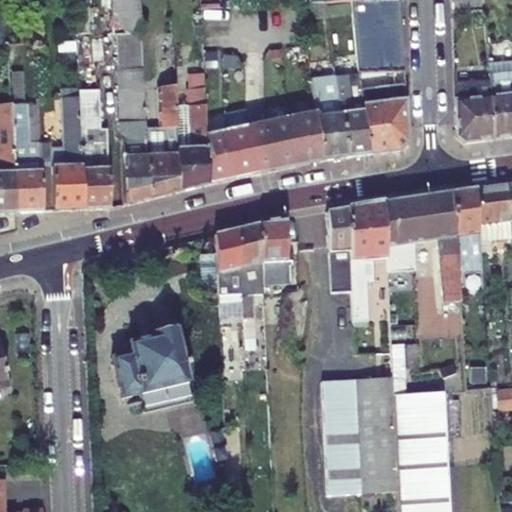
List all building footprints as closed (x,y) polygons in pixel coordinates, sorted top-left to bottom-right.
[(139,0),(109,0),(111,35),(141,34),(139,0)] [(379,0),(372,0),(352,1),(356,34),(371,34),(373,54),(403,54),(401,0),(379,0)] [(486,0),(452,0),(453,12),(484,11),(483,4),(487,4),(486,0)] [(302,7),(303,22),(328,19),(326,3),(302,7)] [(89,33),(88,8),(74,9),(75,34),(89,33)] [(172,34),(156,34),(157,51),(172,50),(172,34)] [(373,54),(371,34),(356,34),(359,72),(404,71),(403,54),(373,54)] [(75,42),(58,43),(58,52),(75,52),(75,42)] [(511,61),(490,65),(491,81),(494,139),(511,137),(511,61)] [(143,70),(115,71),(123,207),(148,201),(145,130),(143,70)] [(22,94),(21,74),(9,74),(10,94),(22,94)] [(360,76),(336,77),(347,160),(370,157),(363,107),(360,76)] [(311,81),(315,113),(321,163),(347,160),(336,77),(311,81)] [(455,84),(456,100),(458,137),(466,143),(494,139),(491,81),(455,84)] [(160,129),(145,130),(148,201),(178,193),(175,109),(174,87),(158,88),(160,129)] [(50,144),(40,144),(43,213),(82,211),(77,90),(77,88),(60,90),(62,149),(50,149),(50,144)] [(96,89),(77,90),(82,211),(110,211),(107,144),(95,145),(93,111),(97,111),(96,89)] [(188,107),(175,109),(178,193),(209,186),(204,138),(202,90),(187,91),(188,107)] [(10,94),(11,105),(16,214),(43,213),(40,144),(28,145),(27,104),(23,104),(22,94),(10,94)] [(370,157),(399,153),(407,143),(405,101),(389,103),(389,120),(377,121),(376,111),(383,111),(382,104),(363,107),(370,157)] [(376,111),(377,121),(389,120),(389,103),(382,104),(383,111),(376,111)] [(0,214),(16,214),(11,105),(0,105),(0,214)] [(289,121),(299,168),(321,163),(315,113),(289,119),(289,121)] [(289,119),(267,124),(267,125),(276,172),(299,168),(289,121),(289,119)] [(247,129),(257,176),(276,172),(267,125),(267,124),(247,128),(247,129)] [(247,128),(226,132),(226,134),(235,180),(257,176),(247,129),(247,128)] [(204,138),(209,186),(235,180),(226,134),(226,132),(204,138)] [(511,191),(511,185),(476,189),(480,255),(490,255),(489,241),(511,239),(511,254),(511,253),(511,191)] [(465,275),(481,274),(480,255),(476,189),(452,192),(459,288),(466,288),(465,275)] [(442,304),(460,304),(459,288),(452,192),(383,203),(386,260),(386,273),(415,272),(414,243),(436,240),(442,304)] [(373,284),(372,261),(386,260),(383,203),(326,213),(329,295),(352,293),(353,324),(367,322),(365,285),(373,284)] [(291,283),(290,269),(293,269),(293,254),(286,254),(285,220),(259,225),(262,285),(291,283)] [(255,341),(253,295),(263,295),(262,285),(259,225),(238,230),(242,299),(244,342),(255,341)] [(216,283),(217,304),(242,299),(238,230),(214,236),(215,254),(216,283)] [(200,284),(216,283),(215,254),(199,255),(200,284)] [(365,285),(367,322),(375,322),(373,284),(365,285)] [(119,400),(139,395),(139,396),(187,384),(174,329),(171,330),(170,324),(151,329),(152,334),(150,335),(152,339),(127,345),(130,354),(110,359),(119,400)] [(406,346),(397,347),(398,390),(408,390),(406,346)] [(361,511),(397,511),(392,396),(391,379),(321,383),(327,498),(361,496),(361,511)] [(139,396),(144,415),(191,403),(187,384),(139,396)] [(511,394),(511,391),(511,385),(508,386),(489,389),(490,398),(511,394)] [(449,511),(443,393),(392,396),(397,511),(449,511)] [(511,403),(511,394),(490,398),(491,406),(511,403)] [(494,432),(511,429),(510,418),(493,420),(494,432)] [(209,465),(211,465),(225,464),(223,433),(209,434),(210,452),(209,452),(209,465)] [(42,511),(22,511),(3,511),(2,481),(0,481),(0,511),(42,511)]
